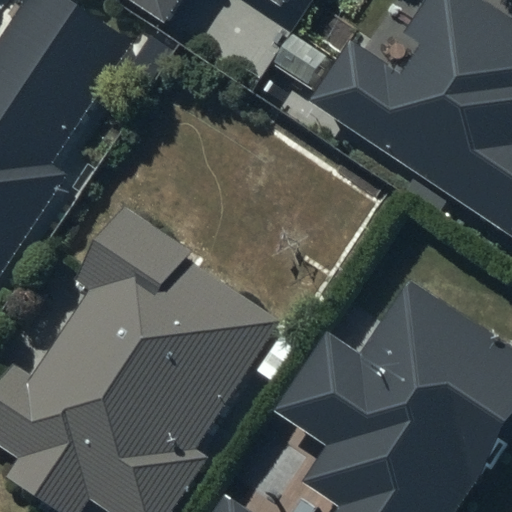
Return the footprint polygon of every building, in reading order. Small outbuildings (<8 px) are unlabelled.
[(0,290),(70,178),(58,171),(137,45),(65,0),(53,0),(0,85),(0,290)] [(135,0),(176,25),(191,0),(278,0),(295,10),(301,0),(135,0)] [(358,46),(319,105),(511,233),(511,22),(477,0),(450,0),(448,3),(443,0),(437,0),(414,35),(428,45),(406,78),(358,46)] [(210,256),(137,213),(92,289),(98,292),(47,380),(29,370),(0,419),(0,443),(31,462),(20,481),(72,511),(91,511),(95,506),(104,511),(185,511),(214,462),(207,458),(284,326),(199,276),(210,256)] [(472,511),(511,448),(511,349),(425,291),(382,360),(348,340),(300,416),(348,446),(324,486),(354,504),(349,511),(251,511),(239,504),(233,511),(472,511)]
